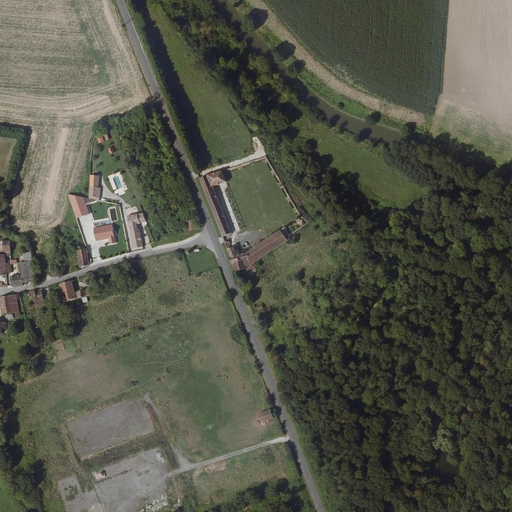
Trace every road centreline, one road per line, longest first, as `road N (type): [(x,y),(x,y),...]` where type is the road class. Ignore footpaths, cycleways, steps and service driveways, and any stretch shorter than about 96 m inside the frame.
road 1 (tertiary): [(214,239),(322,511)]
road 2 (tertiary): [(119,0),(214,239)]
road 3 (residential): [(0,290),(214,239)]
